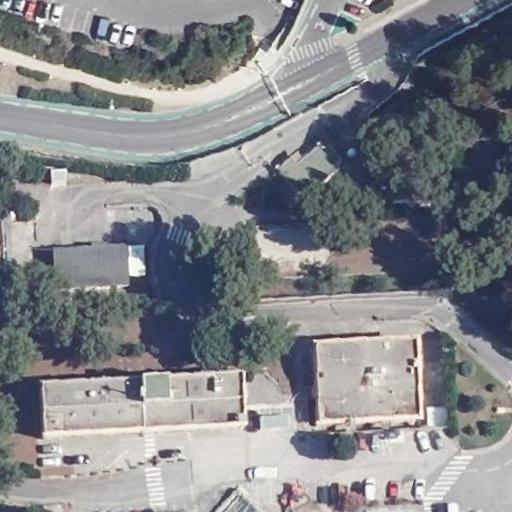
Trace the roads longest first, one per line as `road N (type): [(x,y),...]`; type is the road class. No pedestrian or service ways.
road 1 (tertiary): [(0,110),(102,133),(202,126),(281,91)]
road 2 (tertiary): [(466,0),(281,91)]
